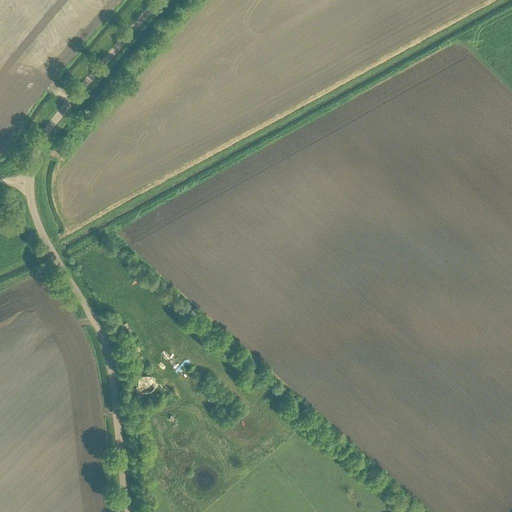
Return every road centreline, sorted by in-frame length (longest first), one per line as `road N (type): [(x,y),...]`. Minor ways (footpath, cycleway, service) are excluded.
road 1 (unclassified): [(129,511),(107,352),(42,234),(28,177)]
road 2 (unclassified): [(28,177),(51,123),(158,0)]
